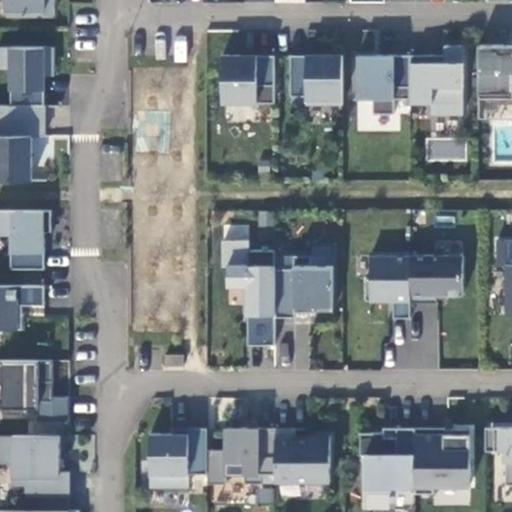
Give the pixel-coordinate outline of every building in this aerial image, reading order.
[(7,0),(8,16),(55,15),(55,0),(7,0)] [(511,44),(479,45),(479,98),(511,98),(511,44)] [(464,115),(464,46),(445,46),(445,56),(445,63),(433,63),(433,56),(411,55),(411,99),(411,103),(432,104),(432,115),(464,115)] [(12,106),(45,106),(45,76),(45,68),(55,68),(55,47),(0,47),(0,68),(11,68),(12,106)] [(411,99),(411,55),(385,56),(358,56),(358,99),(374,99),(374,114),(395,113),(395,99),(411,99)] [(275,103),(276,56),(249,56),(223,56),(223,103),(275,103)] [(343,105),(343,56),(318,56),(291,56),(291,97),(307,96),(307,105),(343,105)] [(12,106),(0,105),(0,180),(32,181),(32,136),(45,136),(45,106),(12,106)] [(426,138),(425,160),(466,161),(466,139),(426,138)] [(52,210),(0,210),(0,233),(12,234),(11,268),(45,268),(45,232),(52,231),(52,210)] [(511,240),(498,241),(498,264),(508,265),(507,309),(511,309),(511,240)] [(276,255),(276,317),(296,317),(296,312),(316,312),(316,306),(334,306),(333,245),(313,245),(313,255),(276,255)] [(276,255),(276,250),(249,250),(249,265),(228,265),(229,285),(248,285),(248,315),(255,314),(256,345),(276,344),(276,317),(276,255)] [(412,255),(372,255),(372,278),(367,278),(366,300),(395,300),(395,317),(412,317),(412,302),(412,255)] [(412,255),(412,302),(438,302),(438,295),(464,294),(464,255),(412,255)] [(45,305),(45,285),(0,284),(0,328),(22,328),(23,314),(17,313),(18,305),(23,305),(45,305)] [(184,355),(166,355),(166,366),(184,366),(184,355)] [(54,359),(0,359),(0,383),(3,384),(3,413),(28,414),(28,400),(39,400),(38,420),(70,420),(70,396),(53,395),(54,359)] [(416,488),(416,427),(397,427),(397,437),(385,437),(385,428),(384,428),(384,433),(361,433),(361,454),(366,454),(366,492),(391,492),(391,487),(416,488)] [(445,428),(416,427),(416,488),(416,493),(434,493),(434,486),(471,485),(471,430),(452,430),(452,434),(446,434),(445,429),(445,428)] [(495,451),(495,427),(486,427),(486,451),(495,451)] [(511,484),(511,427),(495,427),(495,451),(506,450),(507,485),(511,484)] [(190,474),(208,474),(208,450),(208,429),(189,428),(188,434),(173,434),(151,434),(151,487),(190,487),(190,474)] [(276,474),(276,428),(251,428),(226,428),(226,450),(208,450),(208,474),(208,484),(226,484),(227,474),(245,474),(245,483),(263,483),(264,474),(276,474)] [(296,428),(276,428),(276,474),(276,482),(331,482),(331,436),(307,435),(307,440),(295,440),(296,428)] [(55,495),(70,495),(71,471),(61,471),(61,435),(0,435),(0,461),(13,461),(13,483),(27,484),(27,495),(55,495)] [(70,510),(70,495),(55,495),(54,510),(70,510)]
